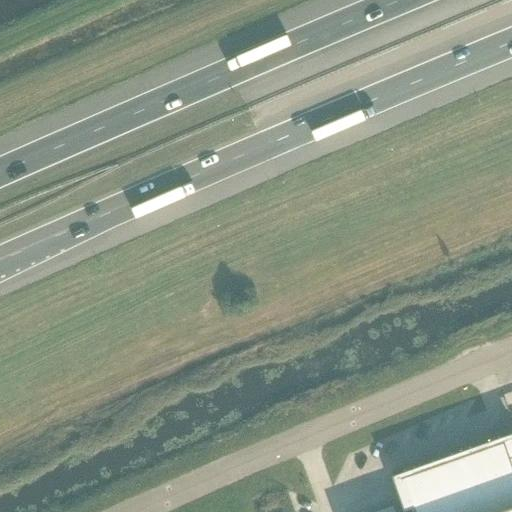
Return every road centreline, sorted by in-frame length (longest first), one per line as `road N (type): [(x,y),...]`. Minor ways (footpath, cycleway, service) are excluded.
road 1 (motorway): [(0,260),(511,43)]
road 2 (motorway): [(401,0),(0,175)]
road 3 (unclassified): [(511,351),(133,511)]
